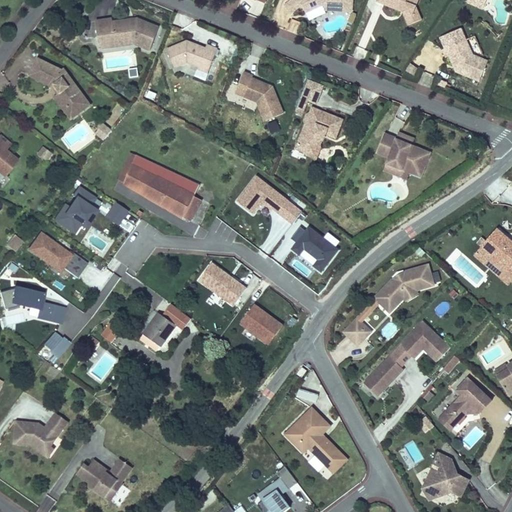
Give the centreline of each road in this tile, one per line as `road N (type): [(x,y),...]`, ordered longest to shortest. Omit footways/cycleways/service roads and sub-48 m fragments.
road 1 (residential): [(511,144),(170,0)]
road 2 (tertiary): [(325,311),(378,255),(511,155)]
road 3 (residential): [(325,311),(237,247),(153,240),(130,253)]
road 4 (tertiary): [(170,511),(306,339)]
road 5 (residential): [(306,339),(385,476)]
